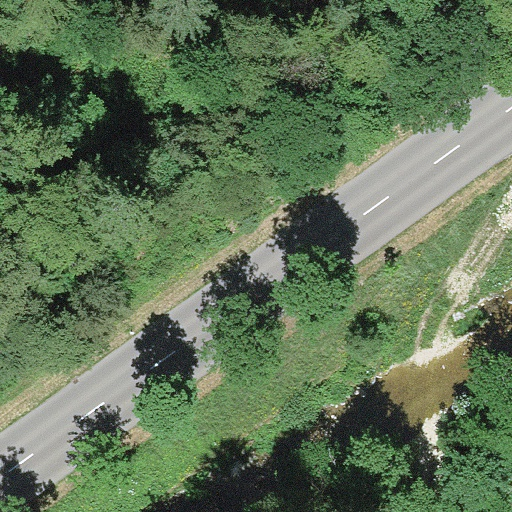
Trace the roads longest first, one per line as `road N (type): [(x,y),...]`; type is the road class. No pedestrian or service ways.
road 1 (secondary): [(511,108),(0,481)]
road 2 (track): [(511,202),(469,258),(433,340),(428,388),(441,511)]
